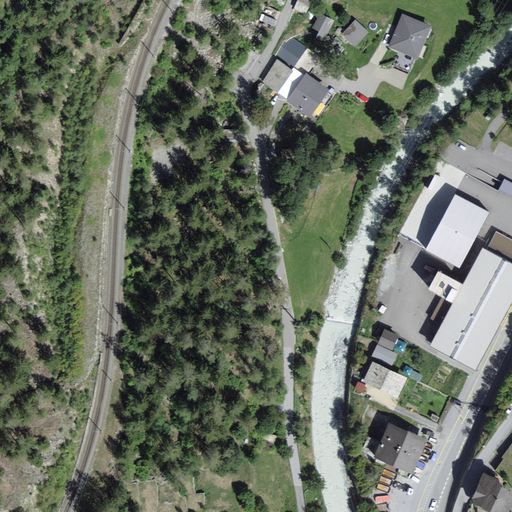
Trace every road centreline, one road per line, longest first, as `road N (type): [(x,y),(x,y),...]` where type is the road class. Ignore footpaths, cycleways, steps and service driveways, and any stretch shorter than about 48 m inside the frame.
road 1 (unclassified): [(293,0),(246,88),(292,317),(293,463),(303,511)]
road 2 (secondary): [(511,340),(436,511)]
